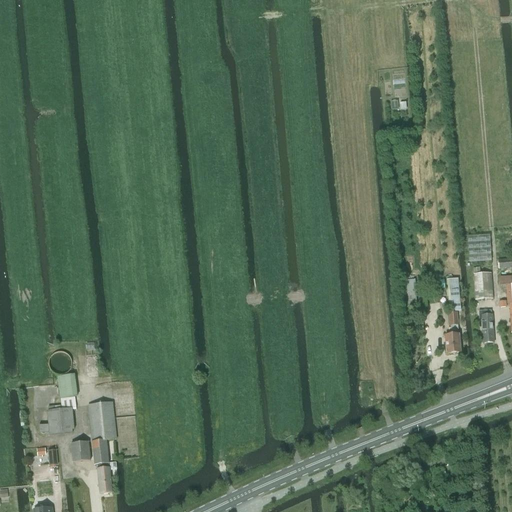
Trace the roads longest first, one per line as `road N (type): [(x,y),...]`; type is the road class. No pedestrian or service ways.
road 1 (primary): [(207,511),(511,386)]
road 2 (unclassified): [(241,511),(379,451),(511,405)]
